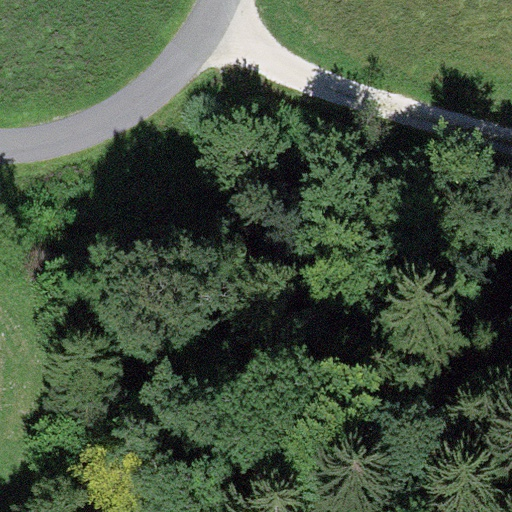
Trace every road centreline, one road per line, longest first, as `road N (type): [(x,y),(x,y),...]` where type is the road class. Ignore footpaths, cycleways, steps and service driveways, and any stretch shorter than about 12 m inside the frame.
road 1 (track): [(511,148),(387,117),(204,28)]
road 2 (unclassified): [(0,141),(142,82),(204,28),(208,0)]
